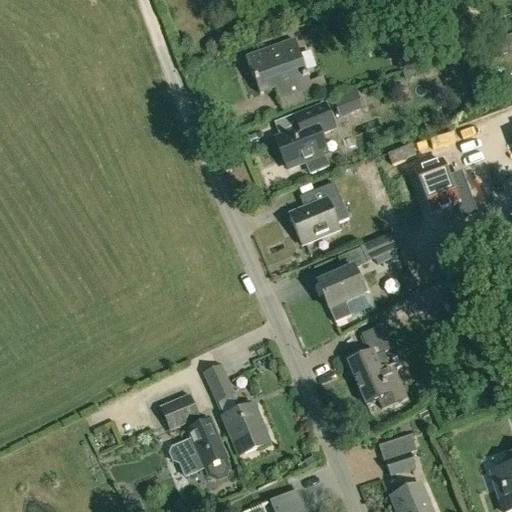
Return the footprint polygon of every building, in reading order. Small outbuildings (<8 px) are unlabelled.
[(246,59),(259,95),(277,89),(282,102),(312,91),(315,98),(327,93),(322,79),(309,84),(294,42),(246,59)] [(340,119),(363,109),(355,90),(332,99),(340,119)] [(276,141),(288,171),(326,156),(319,139),(336,132),(326,106),(295,118),(301,132),(276,141)] [(485,148),(490,162),(510,155),(505,142),(485,148)] [(442,162),(415,172),(431,216),(457,206),(463,222),(478,217),(462,174),(448,179),(442,162)] [(335,184),(320,190),(325,203),(290,216),(302,247),(342,232),(339,224),(349,220),(335,184)] [(477,226),(440,240),(450,265),(487,251),(477,226)] [(390,235),(360,249),(360,250),(367,264),(375,260),(378,266),(391,260),(389,254),(397,251),(390,235)] [(344,273),(317,284),(335,325),(351,318),(345,305),(364,296),(353,270),(367,264),(360,250),(339,259),(344,273)] [(404,293),(417,286),(411,272),(398,278),(404,293)] [(385,326),(362,336),(370,354),(349,364),(368,407),(381,401),(385,411),(410,400),(395,366),(391,367),(385,353),(395,349),(385,326)] [(223,367),(205,375),(219,406),(237,398),(223,367)] [(161,409),(171,433),(201,420),(191,396),(161,409)] [(256,406),(223,420),(239,458),(272,444),(256,406)] [(218,437),(216,432),(211,421),(192,429),(196,440),(194,441),(195,445),(179,453),(190,477),(204,471),(208,479),(217,483),(227,479),(231,470),(227,461),(229,460),(219,437),(218,437)] [(511,467),(493,474),(504,511),(511,511),(511,454),(510,456),(511,463),(511,467)] [(417,470),(411,455),(386,462),(391,479),(417,470)] [(391,490),(394,497),(405,493),(402,485),(391,490)] [(398,511),(433,511),(422,485),(393,498),(398,511)] [(307,511),(299,492),(272,503),(275,511),(307,511)]
